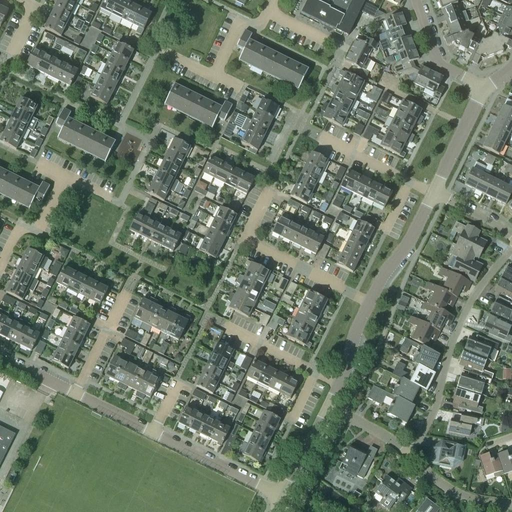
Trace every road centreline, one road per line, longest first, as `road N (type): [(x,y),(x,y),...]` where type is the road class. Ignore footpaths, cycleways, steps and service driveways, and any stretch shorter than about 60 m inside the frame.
road 1 (residential): [(407,455),(437,400),(468,303),(511,249)]
road 2 (residential): [(368,302),(244,239),(267,193)]
road 3 (residential): [(285,498),(155,432)]
road 4 (residential): [(338,385),(224,326)]
road 5 (tertiary): [(368,302),(407,248),(432,193)]
road 6 (residential): [(0,266),(20,226),(36,233),(64,176)]
road 7 (residential): [(432,193),(321,137)]
road 8 (residential): [(511,507),(462,497),(407,455)]
